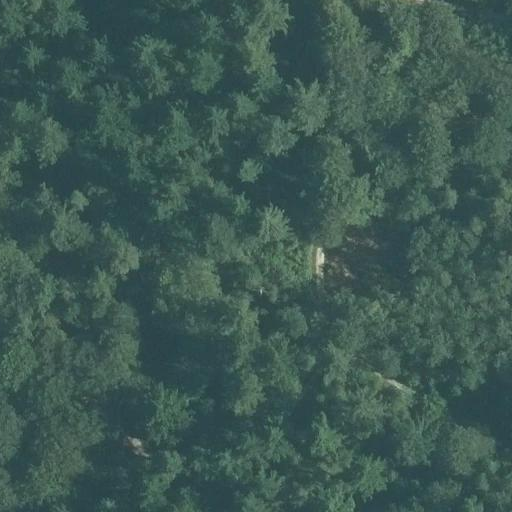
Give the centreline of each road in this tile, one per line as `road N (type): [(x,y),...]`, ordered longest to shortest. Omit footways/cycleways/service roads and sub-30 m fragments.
road 1 (track): [(158,469),(265,433),(312,384),(328,347),(318,253),(336,167),(327,0)]
road 2 (track): [(0,342),(158,469),(131,511)]
road 3 (track): [(486,438),(328,347)]
